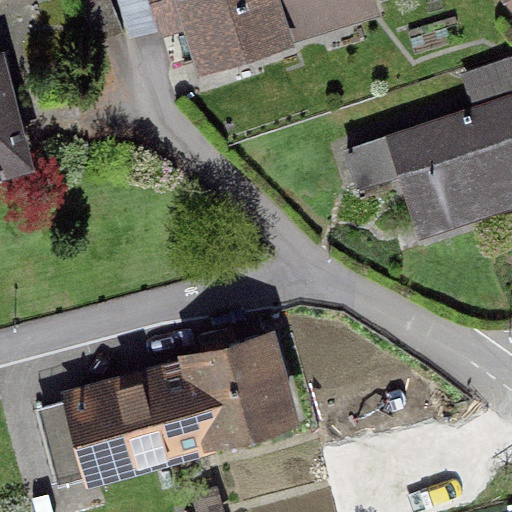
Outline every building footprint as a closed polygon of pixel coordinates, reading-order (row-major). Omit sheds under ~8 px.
[(74,0),(92,43),(119,32),(106,0),(74,0)] [(366,9),(363,0),(147,0),(157,31),(186,21),(198,62),(280,36),(275,22),(297,15),(301,29),(366,9)] [(509,201),(511,200),(511,109),(508,96),(511,94),(511,63),(511,60),(464,76),(474,108),(343,151),(355,187),(395,174),(411,223),(468,204),(471,214),(509,201)] [(0,153),(20,148),(0,74),(0,153)] [(185,357),(187,363),(206,436),(284,414),(263,336),(224,347),(219,330),(197,336),(201,353),(185,357)] [(166,446),(206,436),(187,363),(152,372),(153,377),(37,409),(51,457),(84,448),(90,469),(167,448),(166,446)]
